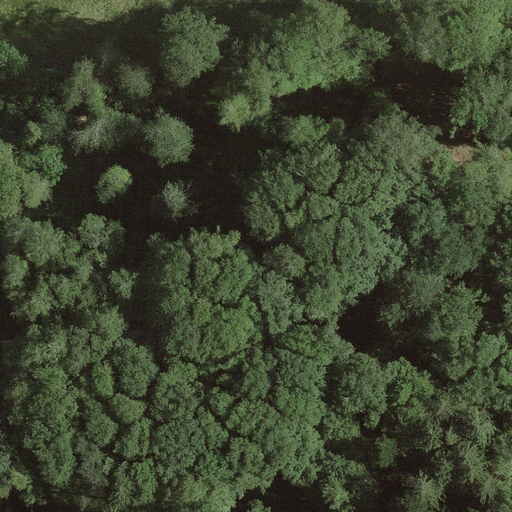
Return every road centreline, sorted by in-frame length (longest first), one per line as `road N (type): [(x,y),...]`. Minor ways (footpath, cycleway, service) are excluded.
road 1 (track): [(511,174),(477,187),(399,193),(157,167),(92,149),(50,156),(16,201),(0,263)]
road 2 (track): [(7,420),(203,331),(319,326),(511,364)]
road 3 (track): [(0,392),(22,511)]
